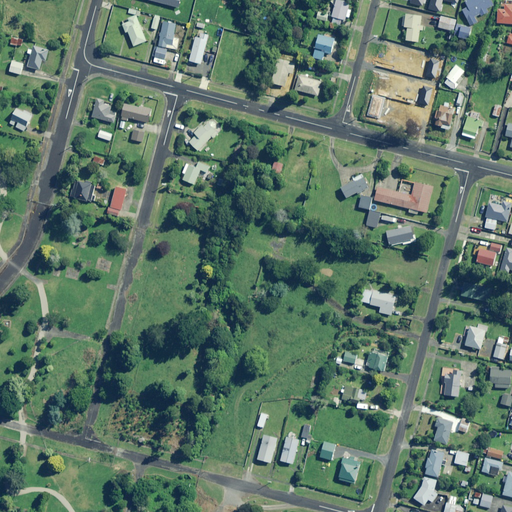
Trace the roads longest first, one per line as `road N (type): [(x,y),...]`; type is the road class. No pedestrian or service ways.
road 1 (residential): [(178,88),(83,444)]
road 2 (residential): [(378,511),(470,164)]
road 3 (residential): [(339,511),(83,444)]
road 4 (residential): [(0,283),(30,238),(86,61)]
road 5 (residential): [(178,88),(340,131)]
road 6 (residential): [(340,131),(375,0)]
road 7 (residential): [(340,131),(470,164)]
